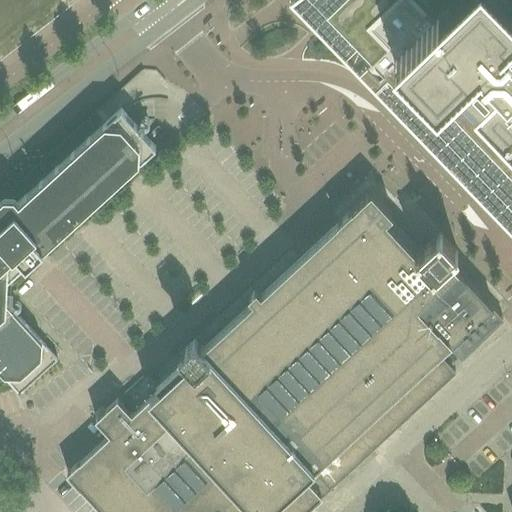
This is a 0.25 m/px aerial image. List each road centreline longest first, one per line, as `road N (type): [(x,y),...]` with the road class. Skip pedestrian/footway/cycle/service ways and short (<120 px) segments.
road 1 (unclassified): [(511,259),(367,103),(320,80),(281,80)]
road 2 (secondary): [(0,156),(161,27)]
road 3 (unclassified): [(352,148),(307,192),(281,163),(281,80)]
road 4 (secondary): [(138,9),(0,120)]
road 5 (unclassified): [(398,446),(511,339)]
road 6 (unclassified): [(281,80),(218,71),(161,27)]
